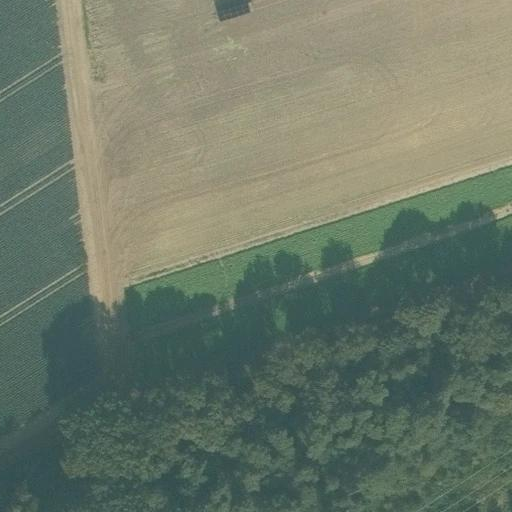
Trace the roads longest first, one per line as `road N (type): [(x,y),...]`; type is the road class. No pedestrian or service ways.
road 1 (track): [(127,421),(78,0)]
road 2 (track): [(127,421),(511,284)]
road 3 (track): [(0,480),(127,421)]
